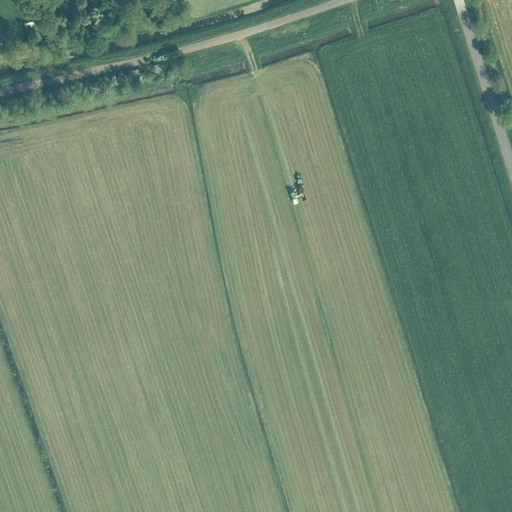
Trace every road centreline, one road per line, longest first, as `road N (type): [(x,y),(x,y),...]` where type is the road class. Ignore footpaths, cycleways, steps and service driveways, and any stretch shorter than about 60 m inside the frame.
road 1 (unclassified): [(0,90),(215,41),(341,0)]
road 2 (tertiary): [(511,169),(458,0)]
